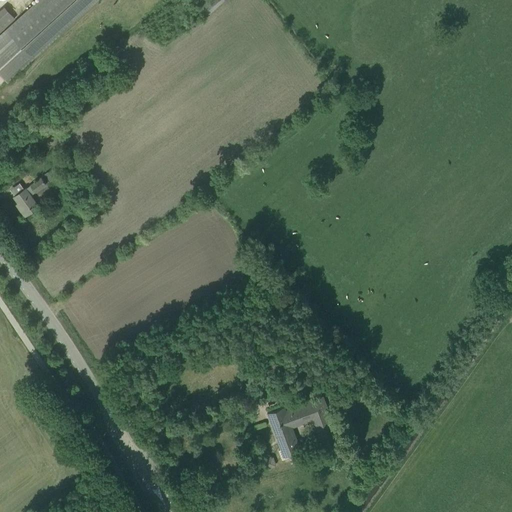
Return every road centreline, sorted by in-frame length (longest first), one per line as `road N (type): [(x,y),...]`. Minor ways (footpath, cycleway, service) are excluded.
road 1 (tertiary): [(100,397),(0,251)]
road 2 (tertiary): [(100,397),(140,483),(162,502)]
road 3 (tertiary): [(162,502),(151,464),(100,397)]
